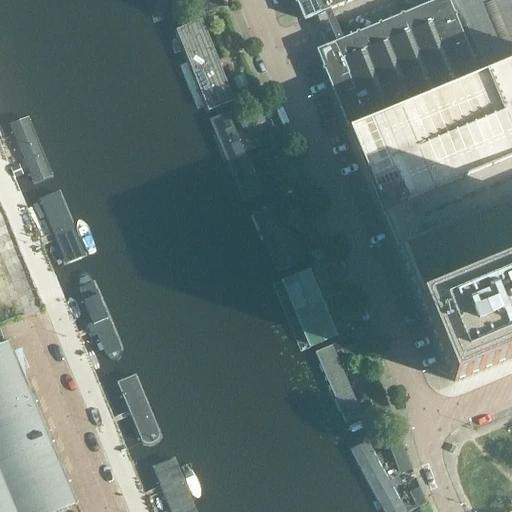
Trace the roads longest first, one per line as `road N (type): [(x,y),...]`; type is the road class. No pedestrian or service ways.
road 1 (unclassified): [(431,426),(251,0)]
road 2 (unclassified): [(103,511),(27,329)]
